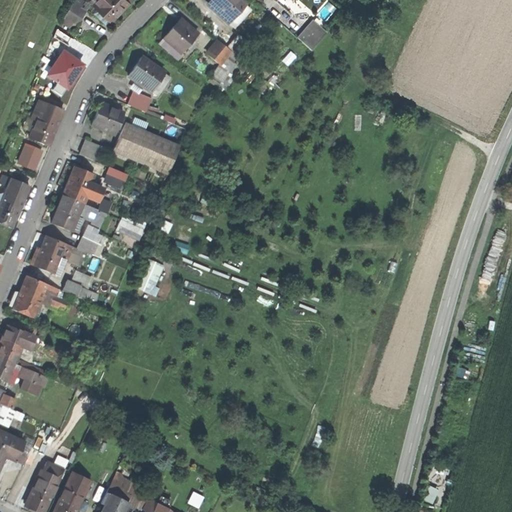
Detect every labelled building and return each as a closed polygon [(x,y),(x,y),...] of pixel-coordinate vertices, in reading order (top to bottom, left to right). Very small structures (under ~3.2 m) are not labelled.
[(92,2),(92,3),(110,20),(128,1),(127,0),(99,0),(95,4),(92,2)] [(238,0),(210,0),(209,2),(218,10),(216,12),(229,23),(245,6),(238,0)] [(72,2),(64,15),(77,23),(86,10),(80,6),(72,2)] [(264,9),(259,14),(263,18),(268,13),(264,9)] [(177,22),(164,38),(175,48),(178,45),(183,50),(180,53),(181,54),(198,35),(188,26),(185,29),(177,22)] [(312,24),(298,40),(311,51),(325,36),(312,24)] [(226,48),(239,58),(238,58),(246,65),(252,58),(244,51),(249,44),(237,34),(226,48)] [(218,41),(206,55),(227,72),(238,58),(239,58),(226,48),(218,41)] [(65,47),(46,73),(69,89),(88,63),(65,47)] [(141,57),(127,76),(136,82),(135,83),(142,87),(142,86),(151,92),(164,74),(141,57)] [(262,75),(254,85),(264,93),(272,83),(262,75)] [(46,80),(38,98),(45,101),(56,106),(64,87),(46,80)] [(132,91),(126,104),(145,112),(151,99),(132,91)] [(212,93),(208,100),(217,106),(222,99),(212,93)] [(45,101),(38,98),(30,117),(37,120),(37,119),(45,101)] [(45,101),(37,119),(55,127),(63,109),(56,106),(45,101)] [(100,104),(91,126),(100,130),(101,129),(114,135),(123,114),(100,104)] [(166,112),(164,118),(175,122),(177,117),(166,112)] [(37,120),(29,138),(47,146),(55,127),(37,119),(37,120)] [(124,125),(113,150),(167,173),(177,148),(124,125)] [(26,140),(17,162),(36,170),(45,148),(26,140)] [(85,140),(79,154),(94,161),(100,146),(85,140)] [(109,165),(103,180),(123,188),(129,173),(109,165)] [(73,167),(62,195),(85,205),(88,196),(101,201),(102,197),(107,186),(99,183),(101,177),(86,172),(88,169),(80,166),(79,169),(73,167)] [(138,166),(135,175),(145,178),(148,170),(138,166)] [(5,191),(23,198),(28,186),(10,179),(5,191)] [(1,201),(19,208),(20,207),(23,198),(5,191),(1,201)] [(85,205),(62,195),(50,223),(69,231),(71,227),(77,230),(82,217),(93,222),(97,210),(85,205)] [(125,196),(121,205),(126,207),(130,198),(125,196)] [(113,201),(102,197),(101,201),(97,210),(108,214),(113,201)] [(15,218),(18,219),(22,208),(20,207),(19,208),(1,201),(0,203),(0,223),(11,228),(15,218)] [(124,214),(117,229),(137,237),(143,223),(124,214)] [(99,230),(87,224),(77,249),(86,252),(98,258),(104,244),(101,243),(104,237),(98,234),(99,230)] [(67,258),(72,247),(45,236),(41,247),(59,255),(58,258),(64,261),(66,262),(67,258)] [(396,245),(393,254),(400,256),(403,247),(396,245)] [(41,247),(33,266),(52,274),(53,270),(59,272),(64,261),(58,258),(59,255),(41,247)] [(77,249),(72,247),(67,258),(81,264),(86,252),(77,249)] [(129,248),(126,254),(133,257),(136,250),(129,248)] [(148,257),(135,286),(157,295),(160,287),(155,285),(164,264),(148,257)] [(106,264),(103,270),(113,274),(116,268),(106,264)] [(74,272),(69,284),(85,290),(86,290),(90,279),(74,272)] [(27,276),(20,292),(39,300),(39,299),(46,284),(27,276)] [(65,282),(61,291),(81,299),(85,290),(69,284),(65,282)] [(58,290),(46,284),(39,299),(52,304),(58,290)] [(14,302),(16,302),(13,310),(32,318),(39,300),(20,292),(19,296),(16,295),(14,302)] [(70,301),(65,312),(74,316),(80,303),(71,299),(70,301)] [(6,324),(0,339),(0,358),(13,364),(20,346),(25,348),(30,334),(6,324)] [(13,364),(0,358),(0,378),(11,383),(15,375),(16,372),(13,371),(14,368),(12,367),(13,364)] [(44,376),(13,364),(12,367),(14,368),(13,371),(16,372),(15,375),(40,386),(44,376)] [(3,394),(0,400),(0,404),(1,405),(11,409),(15,399),(3,394)] [(74,397),(62,425),(69,427),(80,400),(74,397)] [(1,405),(0,408),(0,422),(9,426),(16,411),(11,409),(1,405)] [(0,435),(0,465),(5,455),(16,460),(23,446),(0,435)] [(23,446),(16,460),(24,464),(26,461),(34,442),(26,438),(23,446)] [(34,442),(26,461),(31,463),(34,458),(40,445),(34,442)] [(40,445),(34,458),(42,461),(48,448),(40,445)] [(45,461),(37,479),(55,487),(63,469),(54,465),(58,457),(50,453),(46,461),(45,461)] [(58,500),(75,508),(89,481),(72,472),(58,500)] [(107,490),(105,493),(125,503),(130,505),(133,497),(126,494),(131,484),(119,478),(120,475),(115,473),(110,483),(107,490)] [(97,476),(93,484),(107,490),(110,483),(97,476)] [(37,479),(24,507),(35,511),(43,511),(55,487),(37,479)] [(131,484),(126,494),(133,497),(130,505),(141,510),(146,499),(149,492),(131,484)] [(195,491),(190,501),(200,506),(205,495),(195,491)] [(120,511),(125,503),(105,493),(104,493),(99,503),(103,505),(117,511),(120,511)] [(168,511),(146,499),(141,510),(144,511),(145,511),(146,511),(148,511),(168,511)] [(58,500),(52,511),(73,511),(75,508),(58,500)]
